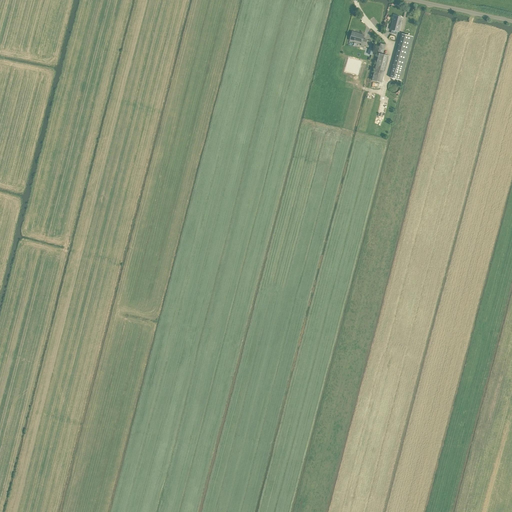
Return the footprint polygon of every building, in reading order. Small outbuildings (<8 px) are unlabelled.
[(390,30),(399,32),(402,18),(394,16),(390,30)] [(352,32),(350,40),(362,44),(361,45),(365,46),(367,40),(363,39),(364,35),(359,34),(357,34),(357,33),(352,32)] [(390,78),(401,81),(413,37),(402,34),(390,78)] [(372,81),(382,83),(389,56),(379,54),(372,81)] [(399,89),(399,88),(398,87),(398,86),(397,85),(395,83),(394,83),(393,83),(392,83),(391,84),(390,84),(389,85),(388,86),(388,87),(387,89),(388,90),(388,91),(389,92),(389,93),(390,94),(391,94),(393,94),(395,94),(397,93),(398,92),(398,91),(399,90),(399,89)]
